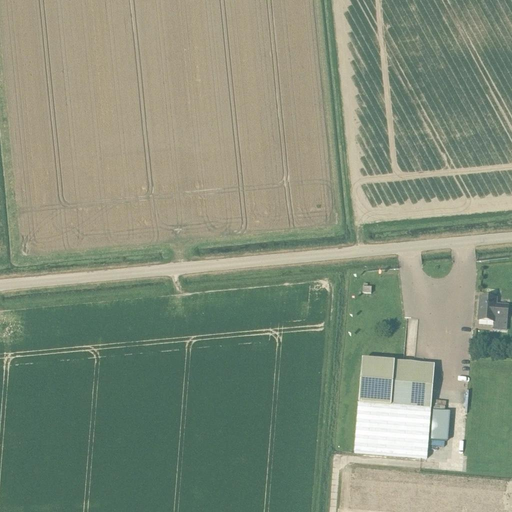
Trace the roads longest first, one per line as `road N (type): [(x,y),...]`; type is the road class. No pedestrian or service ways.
road 1 (unclassified): [(0,285),(511,237)]
road 2 (track): [(332,511),(336,457),(450,467)]
